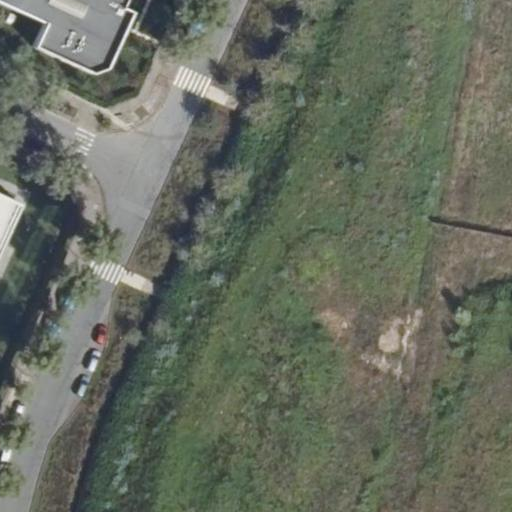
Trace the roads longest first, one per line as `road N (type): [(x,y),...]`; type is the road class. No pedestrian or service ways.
road 1 (tertiary): [(20,511),(42,419),(151,179)]
road 2 (tertiary): [(151,179),(232,0)]
road 3 (residential): [(0,110),(151,179)]
